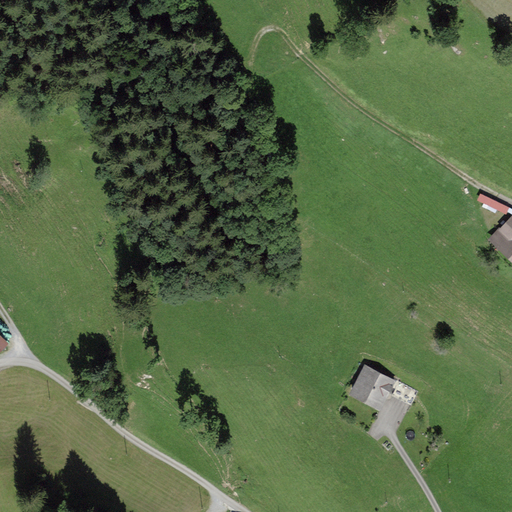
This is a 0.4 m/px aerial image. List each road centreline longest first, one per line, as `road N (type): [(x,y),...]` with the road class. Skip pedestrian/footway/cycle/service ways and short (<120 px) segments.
road 1 (track): [(497,198),(356,104),(276,28),(257,38),(247,70)]
road 2 (unclassified): [(246,511),(49,372),(22,361),(0,364)]
